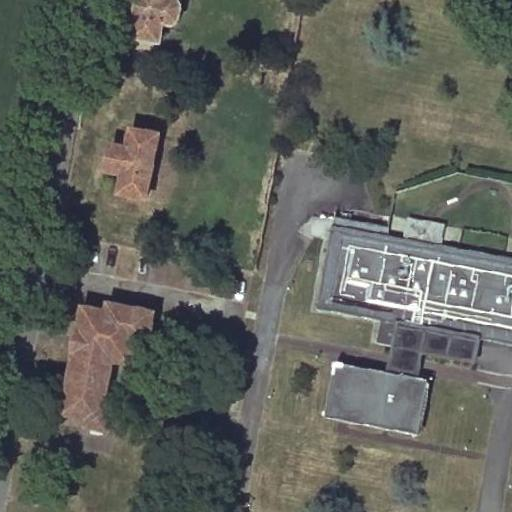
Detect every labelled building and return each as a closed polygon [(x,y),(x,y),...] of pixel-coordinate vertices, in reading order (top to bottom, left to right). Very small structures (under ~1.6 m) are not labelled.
[(137,0),(131,39),(158,44),(161,25),(171,26),(176,23),(180,0),(137,0)] [(123,174),(120,194),(146,199),(157,135),(131,130),(128,149),(112,147),(107,171),(123,174)] [(332,217),(331,226),(386,235),(387,226),(332,217)] [(331,226),(316,309),(396,324),(398,313),(511,333),(511,258),(386,235),(331,226)] [(74,354),(64,414),(87,420),(86,426),(106,431),(111,408),(103,407),(112,361),(130,365),(134,342),(148,345),(154,312),(108,305),(107,311),(83,307),(79,330),(77,330),(72,354),(74,354)] [(511,333),(398,313),(396,324),(424,329),(511,344),(511,333)] [(396,324),(387,373),(416,378),(424,329),(396,324)] [(333,362),(324,418),(418,436),(429,380),(416,378),(387,373),(333,362)]
